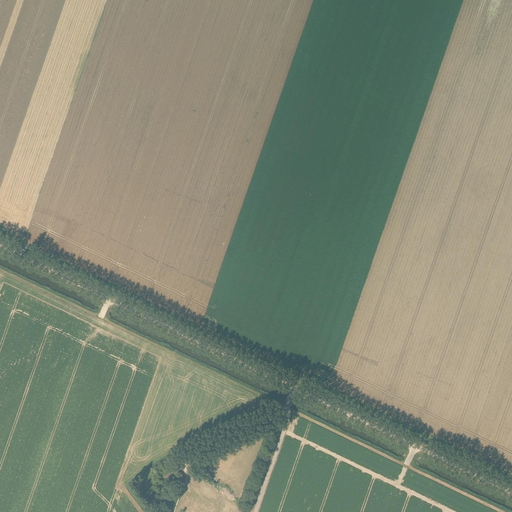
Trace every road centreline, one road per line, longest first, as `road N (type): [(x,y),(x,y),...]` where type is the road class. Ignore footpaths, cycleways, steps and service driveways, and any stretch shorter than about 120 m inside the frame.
road 1 (unclassified): [(511,492),(0,246)]
road 2 (track): [(511,477),(0,233)]
road 3 (track): [(0,270),(499,511)]
